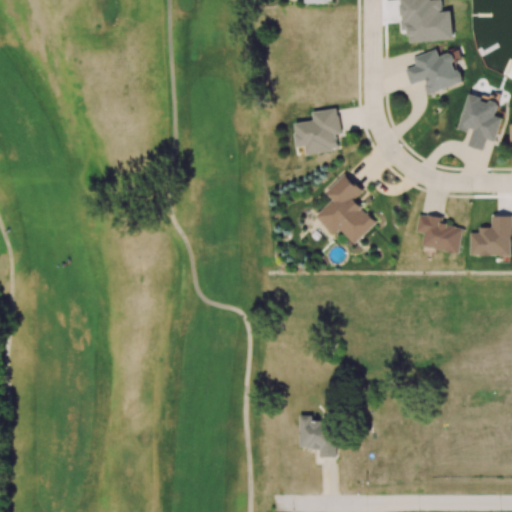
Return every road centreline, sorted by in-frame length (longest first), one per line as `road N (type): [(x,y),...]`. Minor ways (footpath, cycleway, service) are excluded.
road 1 (residential): [(511,183),(428,177),(399,158),(379,128),(373,96),(373,0)]
road 2 (residential): [(274,503),(511,501)]
